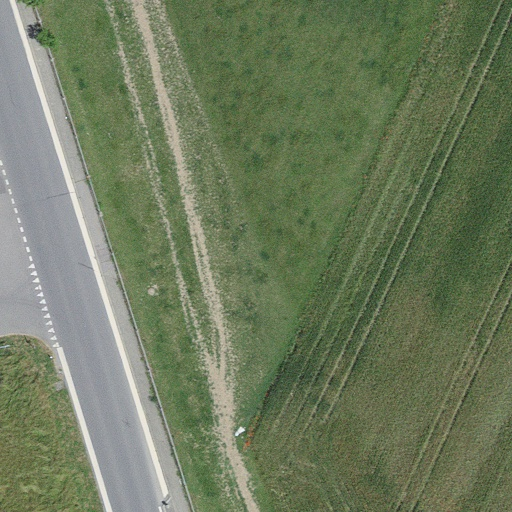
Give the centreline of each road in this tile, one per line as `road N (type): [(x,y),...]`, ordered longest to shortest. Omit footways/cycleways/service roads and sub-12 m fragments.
road 1 (secondary): [(29,178),(130,511)]
road 2 (secondary): [(0,58),(29,178)]
